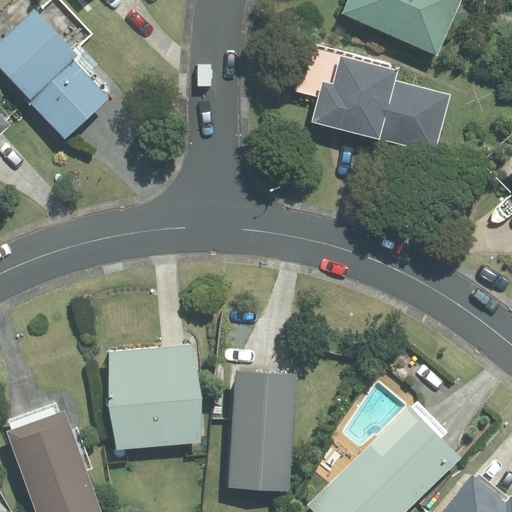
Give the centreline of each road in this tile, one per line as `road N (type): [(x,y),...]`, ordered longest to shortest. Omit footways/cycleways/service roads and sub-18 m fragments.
road 1 (residential): [(511,344),(421,280),(376,260),(271,232),(212,227)]
road 2 (residential): [(222,0),(212,227)]
road 3 (residential): [(212,227),(121,234),(0,273)]
